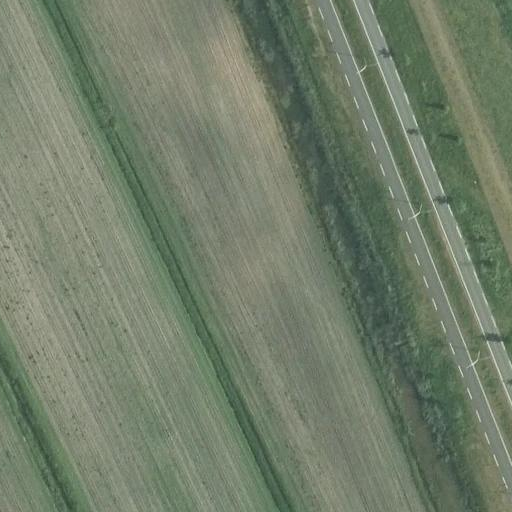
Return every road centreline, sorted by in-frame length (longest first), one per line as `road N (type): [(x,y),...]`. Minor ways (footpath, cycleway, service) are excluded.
road 1 (secondary): [(324,0),(511,483)]
road 2 (secondary): [(511,387),(359,0)]
